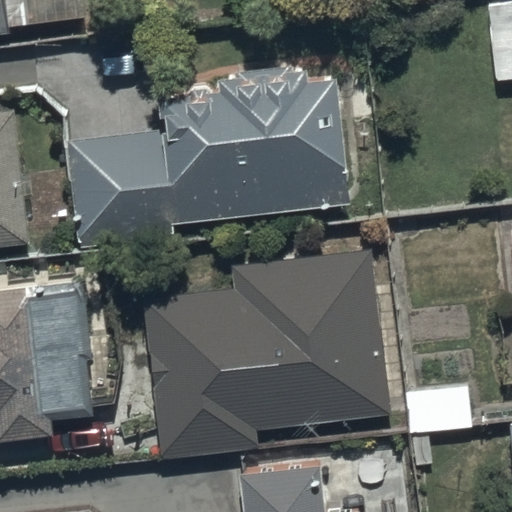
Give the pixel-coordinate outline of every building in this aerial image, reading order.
[(511,0),(488,0),(495,69),(511,67),(511,0)] [(161,133),(66,142),(76,247),(173,238),(172,224),(354,207),(342,79),(308,82),(307,71),(293,73),(293,66),(238,71),(239,78),(217,80),(218,87),(157,93),(161,133)] [(0,247),(28,244),(14,109),(0,110),(0,247)] [(231,291),(142,300),(158,458),(258,448),(256,427),(389,414),(372,252),(229,267),(231,291)] [(0,440),(52,435),(50,410),(92,406),(79,284),(0,292),(0,440)] [(466,421),(464,379),(404,383),(407,424),(466,421)] [(324,511),(321,465),(242,472),(245,511),(324,511)]
